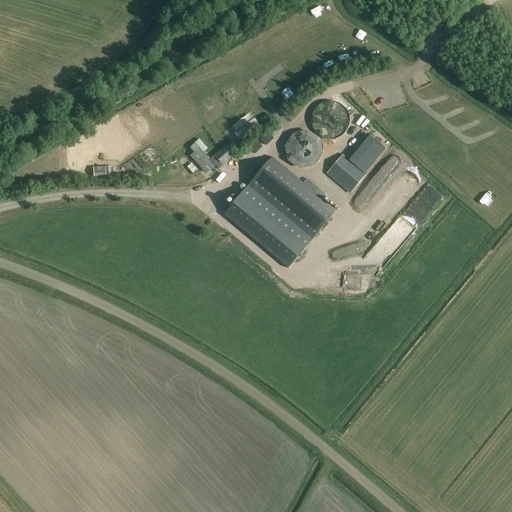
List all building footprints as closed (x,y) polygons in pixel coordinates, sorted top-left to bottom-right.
[(328,86),(315,92),(320,102),(332,97),(328,86)] [(360,90),(353,92),(356,100),(362,98),(360,90)] [(315,98),(304,102),(306,106),(316,102),(315,98)] [(410,125),(406,130),(417,139),(421,134),(410,125)] [(286,149),(286,150),(286,152),(287,154),(287,156),(288,157),(288,159),(289,160),(290,161),(291,163),(293,164),(294,165),(296,166),(297,167),(299,167),(301,168),(303,168),(305,168),(306,168),(308,168),(310,167),(312,167),(313,166),(314,165),(316,164),(317,163),(318,162),(319,160),(320,159),(321,157),(321,155),(322,153),(322,151),(322,150),(322,148),(322,146),(321,144),(321,143),(320,141),(319,140),(318,138),(317,137),(315,136),(314,135),(312,134),(311,133),(309,133),(307,132),(305,132),(304,132),(302,132),(300,133),(298,133),(297,134),(295,135),(294,135),(293,136),(292,137),(290,139),(289,140),(288,142),(288,143),(287,145),(287,147),(286,149)] [(334,149),(344,160),(357,148),(348,137),(334,149)] [(210,160),(208,159),(203,153),(195,143),(193,144),(189,148),(194,153),(198,158),(210,170),(211,171),(216,167),(218,169),(222,165),(216,159),(214,157),(210,160)] [(190,156),(194,161),(198,158),(194,153),(190,156)] [(111,155),(103,165),(110,172),(119,162),(111,155)] [(230,208),(294,262),(331,218),(267,164),(230,208)] [(320,167),(307,186),(313,190),(310,195),(341,215),(350,201),(321,182),(332,165),(330,164),(326,170),(320,167)] [(171,166),(158,168),(159,178),(172,176),(171,166)]
